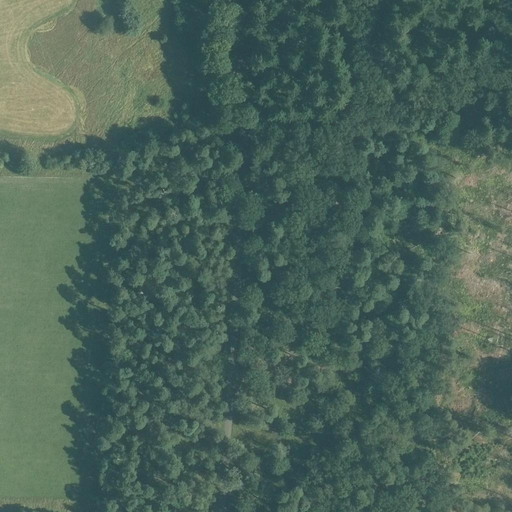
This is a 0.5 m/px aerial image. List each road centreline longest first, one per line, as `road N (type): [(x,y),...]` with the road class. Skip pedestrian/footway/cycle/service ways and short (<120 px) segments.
road 1 (unclassified): [(222,511),(247,194),(226,0)]
road 2 (track): [(511,93),(355,112),(280,71),(235,69)]
